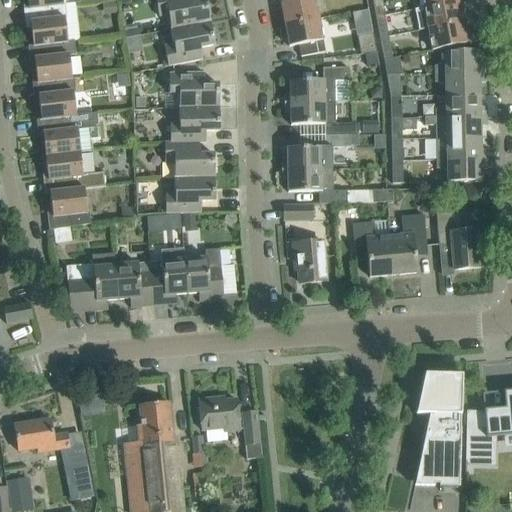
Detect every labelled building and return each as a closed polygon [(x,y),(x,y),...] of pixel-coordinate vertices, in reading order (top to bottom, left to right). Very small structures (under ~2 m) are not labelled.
[(22,0),(23,10),(28,10),(63,6),(62,6),(61,0),(22,0)] [(168,16),(170,31),(210,24),(205,1),(191,3),(190,0),(155,0),(158,18),(168,16)] [(281,5),(284,27),(316,20),(312,0),(289,0),(290,3),(281,5)] [(372,0),(376,18),(384,17),(380,0),(372,0)] [(421,0),(423,9),(457,2),(456,0),(421,0)] [(423,9),(428,30),(461,23),(457,2),(423,9)] [(30,24),(32,47),(67,43),(64,20),(66,20),(65,6),(62,6),(63,6),(28,10),(23,10),(25,25),(30,24)] [(376,18),(379,39),(388,38),(384,17),(376,18)] [(316,20),(284,27),(285,29),(279,30),(281,41),(287,40),(288,48),(298,46),(300,58),(322,54),(316,20)] [(461,23),(428,30),(432,52),(465,45),(461,23)] [(210,24),(170,31),(173,46),(164,48),(168,68),(182,65),(202,61),(199,50),(214,47),(210,24)] [(357,38),(360,55),(365,55),(376,54),(372,35),(357,38)] [(388,38),(379,39),(384,61),(392,60),(388,38)] [(34,61),(36,84),(71,80),(68,57),(75,56),(74,42),(67,43),(32,47),(27,47),(29,62),(34,61)] [(434,68),(434,76),(485,75),(484,65),(478,65),(478,52),(444,53),(444,64),(434,68)] [(376,54),(365,55),(367,68),(377,67),(376,54)] [(383,62),(386,76),(399,76),(401,76),(398,60),(383,62)] [(284,95),(284,105),(335,103),(335,104),(347,104),(347,82),(348,82),(348,69),(342,70),(322,70),(322,82),(289,82),(290,95),(284,95)] [(178,95),(179,110),(219,109),(218,86),(204,86),(204,74),(184,74),(169,75),(169,95),(178,95)] [(445,86),(445,97),(479,96),(479,84),(485,84),(485,75),(434,76),(434,84),(445,86)] [(386,76),(388,91),(400,91),(399,76),(386,76)] [(38,98),(41,121),(75,117),(73,94),(75,94),(73,79),(71,80),(36,84),(31,84),(33,99),(38,98)] [(434,111),(435,117),(435,119),(485,118),(485,108),(479,108),(479,96),(445,97),(445,108),(434,111)] [(323,126),(323,137),(349,137),(349,136),(357,136),(357,125),(335,125),(335,104),(335,103),(284,105),(284,114),(290,114),(290,127),(323,126)] [(390,107),(390,120),(401,119),(400,107),(390,107)] [(170,125),(170,144),(170,145),(194,145),(199,145),(205,145),(205,133),(219,132),(219,109),(179,110),(179,125),(170,125)] [(42,135),(45,158),(79,154),(79,153),(90,152),(89,142),(98,141),(97,129),(98,129),(96,114),(75,117),(41,121),(36,121),(37,136),(42,135)] [(435,127),(435,140),(480,139),(480,127),(486,127),(485,118),(435,119),(435,117),(423,118),(424,127),(435,127)] [(390,120),(390,132),(401,132),(401,119),(390,120)] [(364,127),(364,137),(379,136),(379,126),(364,127)] [(357,136),(349,136),(349,137),(349,147),(357,147),(357,136)] [(281,162),(281,172),(332,171),(331,149),(350,149),(349,147),(349,137),(323,137),(323,149),(287,149),(287,162),(281,162)] [(435,140),(436,162),(486,161),(486,151),(480,151),(480,139),(435,140)] [(174,179),(174,180),(214,179),(214,155),(199,156),(199,145),(194,145),(170,145),(170,144),(164,145),(164,165),(162,167),(162,176),(165,179),(174,179)] [(391,150),(391,163),(402,163),(402,149),(391,150)] [(44,195),(49,195),(49,194),(84,190),(84,191),(105,188),(103,174),(82,177),(79,154),(45,158),(48,180),(43,181),(44,195)] [(486,161),(436,162),(436,170),(447,173),(447,184),(481,183),(480,171),(487,171),(486,161)] [(402,163),(391,163),(392,184),(403,185),(402,163)] [(332,171),(281,172),(281,181),(287,181),(287,194),(320,193),(320,205),(340,205),(347,205),(346,192),(332,193),(332,171)] [(214,179),(174,180),(174,203),(165,203),(165,216),(180,215),(184,215),(196,215),(200,215),(200,203),(214,203),(214,179)] [(49,194),(49,195),(52,217),(47,218),(48,232),(90,226),(88,213),(86,213),(84,191),(84,190),(49,194)] [(372,192),(372,204),(392,204),(391,192),(372,192)] [(283,208),(283,222),(313,222),(312,208),(283,208)] [(478,239),(477,232),(472,232),(471,220),(470,220),(464,215),(464,214),(436,216),(438,248),(450,247),(452,272),(480,270),(479,253),(493,252),(494,230),(493,230),(492,238),(478,239)] [(196,215),(184,215),(184,230),(196,230),(196,215)] [(403,235),(389,237),(393,277),(416,275),(414,253),(426,252),(425,233),(424,217),(402,219),(403,235)] [(393,277),(389,237),(388,237),(387,222),(375,223),(375,224),(351,226),(353,239),(355,259),(367,258),(368,279),(393,277)] [(297,263),(299,285),(325,283),(322,243),(293,245),(294,264),(297,263)] [(205,259),(183,261),(186,295),(198,295),(199,303),(209,302),(209,297),(223,296),(219,251),(204,252),(205,259)] [(118,301),(115,267),(114,255),(91,257),(92,269),(93,278),(67,280),(70,314),(84,313),(84,308),(96,307),(96,312),(107,311),(106,302),(118,301)] [(162,272),(150,273),(153,302),(165,301),(165,306),(176,305),(175,296),(186,295),(183,261),(161,263),(162,272)] [(138,265),(115,267),(118,301),(129,300),(130,309),(141,308),(140,303),(153,302),(150,273),(138,274),(138,265)] [(32,320),(29,305),(3,310),(6,325),(32,320)] [(414,488),(415,488),(433,488),(434,486),(439,486),(438,489),(459,489),(459,487),(460,430),(460,417),(461,373),(460,373),(460,377),(424,376),(416,416),(430,416),(427,428),(414,488)] [(483,411),(483,413),(466,412),(465,463),(491,463),(492,438),(511,436),(511,392),(503,393),(504,410),(483,411)] [(84,398),(78,399),(80,409),(86,407),(84,398)] [(262,460),(257,413),(237,416),(235,401),(223,402),(223,399),(198,402),(201,432),(205,432),(207,444),(227,442),(226,433),(243,431),(246,461),(262,460)] [(145,443),(138,444),(124,445),(126,465),(130,511),(181,511),(174,445),(173,445),(169,405),(139,407),(141,427),(136,427),(136,428),(144,428),(145,443)] [(13,428),(16,448),(17,452),(36,449),(37,454),(69,449),(67,436),(53,438),(51,422),(13,428)] [(192,439),(193,455),(203,454),(202,439),(192,439)] [(76,500),(92,497),(83,458),(67,461),(76,500)] [(10,487),(13,508),(28,505),(24,485),(10,487)] [(0,489),(0,511),(8,511),(7,489),(0,489)]
